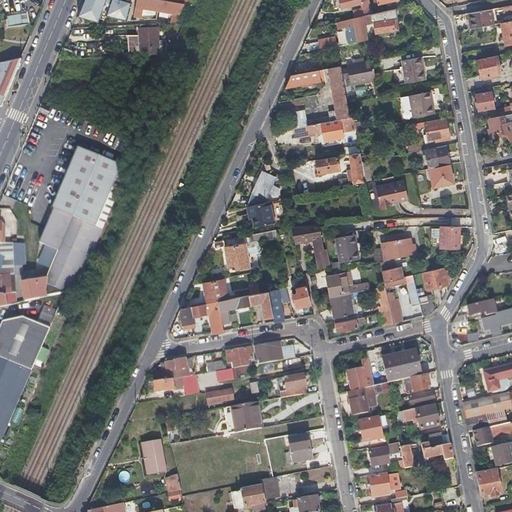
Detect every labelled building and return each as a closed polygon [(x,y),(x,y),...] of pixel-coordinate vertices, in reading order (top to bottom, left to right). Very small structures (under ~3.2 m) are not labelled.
[(19,0),(5,0),(4,0),(6,13),(22,10),(19,0)] [(126,0),(86,0),(80,15),(100,21),(101,18),(106,19),(107,15),(118,18),(128,19),(132,2),(126,0)] [(180,10),(184,1),(175,0),(135,0),(135,3),(180,10)] [(511,4),(502,7),(503,11),(504,15),(511,13),(511,4)] [(349,19),(364,16),(368,15),(366,7),(347,12),(349,19)] [(471,28),(483,26),(495,23),(491,9),(468,13),(471,28)] [(30,23),(29,17),(29,10),(6,14),(8,26),(30,23)] [(364,16),(365,24),(377,22),(379,33),(402,29),(400,17),(388,19),(387,12),(375,14),(375,13),(368,15),(364,16)] [(365,24),(364,16),(349,19),(338,22),(340,28),(347,27),(356,25),(359,41),(368,39),(365,24)] [(511,19),(501,22),(504,34),(506,45),(511,44),(511,19)] [(139,35),(140,40),(141,54),(159,52),(157,25),(156,25),(156,23),(140,24),(140,26),(139,27),(139,35)] [(329,38),(311,41),(313,51),(331,47),(329,38)] [(141,54),(140,40),(128,42),(130,54),(141,54)] [(502,74),(501,71),(501,68),(504,67),(503,62),(500,63),(498,55),(478,59),(482,78),(502,74)] [(20,58),(0,60),(0,104),(2,104),(20,58)] [(424,81),(421,58),(401,61),(405,85),(424,81)] [(342,69),(345,86),(350,85),(375,81),(372,60),(367,61),(356,63),(347,65),(347,68),(342,69)] [(346,92),(345,86),(342,69),(341,66),(329,68),(330,74),(336,110),(328,112),(328,116),(305,120),(303,114),(289,117),(291,128),(298,127),(350,116),(346,92)] [(285,87),(303,83),(321,80),(319,72),(322,71),(321,69),(291,74),(285,87)] [(355,89),(357,96),(367,94),(365,86),(355,89)] [(476,101),(477,104),(477,107),(480,107),(481,110),(491,107),(490,102),(488,93),(487,88),(476,90),(479,100),(476,101)] [(421,94),(423,108),(424,117),(433,115),(429,93),(421,94)] [(423,108),(421,94),(408,97),(410,110),(423,108)] [(291,111),(302,110),(300,99),(289,101),(291,111)] [(499,109),(500,116),(511,113),(511,109),(511,106),(499,109)] [(424,117),(423,108),(410,110),(412,119),(424,117)] [(491,139),(496,138),(501,137),(503,134),(509,135),(510,142),(511,142),(511,113),(500,116),(489,118),(491,129),(489,130),(491,139)] [(364,114),(350,116),(298,127),(299,131),(304,130),(305,134),(307,134),(307,136),(321,133),(323,140),(342,136),(341,131),(352,129),(351,120),(360,118),(361,121),(355,122),(356,130),(371,127),(369,116),(365,117),(364,114)] [(423,127),(425,136),(426,145),(441,142),(440,139),(450,137),(447,120),(423,125),(422,123),(406,126),(407,134),(420,132),(420,128),(423,127)] [(422,150),(421,147),(420,143),(408,146),(409,153),(422,150)] [(347,155),(350,154),(362,152),(361,148),(360,144),(345,146),(347,155)] [(48,275),(46,296),(67,292),(75,273),(89,242),(97,241),(100,240),(99,239),(111,204),(126,165),(120,163),(83,145),(55,205),(57,206),(46,230),(42,239),(49,242),(41,260),(52,266),(48,275)] [(450,165),(446,145),(422,150),(424,162),(427,161),(429,169),(431,169),(450,165)] [(362,152),(363,161),(370,160),(368,147),(361,148),(362,152)] [(362,152),(350,154),(355,184),(365,182),(361,162),(363,161),(362,152)] [(319,176),(321,176),(323,175),(323,172),(339,169),(338,163),(337,158),(337,156),(316,160),(319,176)] [(367,182),(378,179),(375,159),(370,160),(363,161),(367,182)] [(454,183),(450,165),(431,169),(432,177),(435,187),(454,183)] [(266,203),(265,200),(264,197),(267,198),(269,194),(276,196),(279,188),(273,184),(276,178),(262,171),(247,207),(249,207),(266,203)] [(404,179),(376,186),(382,208),(393,206),(392,202),(409,198),(404,179)] [(113,205),(111,204),(99,239),(106,224),(113,205)] [(275,223),(271,205),(249,209),(250,214),(252,213),(255,227),(275,223)] [(460,249),(460,238),(461,228),(440,226),(439,248),(460,249)] [(20,227),(20,228),(19,243),(27,243),(28,227),(20,227)] [(327,267),(324,250),(321,231),(318,232),(317,228),(313,228),(319,268),(327,267)] [(273,229),(226,239),(227,247),(224,248),(227,266),(234,265),(236,270),(250,268),(247,254),(257,252),(259,249),(258,241),(274,238),(273,229)] [(335,249),(354,246),(353,234),(333,236),(335,249)] [(406,241),(397,242),(387,244),(388,247),(383,248),(384,256),(390,255),(390,258),(416,253),(415,247),(414,247),(407,248),(406,241)] [(378,261),(385,259),(384,256),(383,248),(388,247),(387,244),(376,246),(378,261)] [(355,259),(354,246),(335,249),(336,261),(355,259)] [(17,276),(17,275),(1,275),(1,277),(0,277),(0,257),(1,254),(0,253),(0,296),(9,298),(18,295),(17,276)] [(384,280),(404,276),(405,276),(403,267),(392,269),(390,260),(380,262),(383,274),(384,280)] [(16,265),(17,275),(17,276),(25,275),(24,264),(16,265)] [(446,286),(446,285),(446,283),(449,283),(447,272),(444,272),(443,268),(423,272),(427,290),(440,287),(446,286)] [(75,273),(67,292),(74,294),(82,276),(79,275),(75,273)] [(326,277),(331,298),(350,294),(353,293),(348,273),(326,277)] [(424,284),(421,273),(413,274),(416,286),(424,284)] [(413,305),(420,303),(419,297),(416,286),(413,274),(405,276),(404,276),(407,283),(411,294),(413,305)] [(46,296),(48,275),(22,282),(22,286),(24,285),(25,300),(46,296)] [(310,278),(313,289),(326,285),(323,275),(310,278)] [(207,304),(218,302),(227,300),(223,280),(203,284),(207,304)] [(289,300),(290,302),(291,309),(301,306),(301,308),(312,305),(306,284),(293,287),(288,288),(285,288),(289,300)] [(381,312),(391,310),(390,307),(388,296),(385,286),(381,287),(382,291),(378,292),(381,305),(379,305),(381,312)] [(284,321),(283,320),(279,298),(282,297),(283,301),(289,300),(285,288),(268,292),(273,315),(275,323),(284,321)] [(265,316),(273,315),(268,292),(259,293),(255,294),(250,295),(251,304),(261,302),(263,299),(265,299),(263,307),(265,316)] [(350,294),(331,298),(335,316),(354,312),(350,294)] [(19,304),(18,295),(9,298),(0,296),(0,309),(9,309),(19,304)] [(227,309),(251,304),(250,295),(227,300),(218,302),(222,318),(229,317),(228,314),(227,309)] [(419,297),(420,303),(420,304),(428,302),(427,295),(419,297)] [(465,314),(467,313),(469,313),(470,316),(485,312),(486,316),(497,313),(494,300),(462,308),(459,312),(464,311),(465,314)] [(222,318),(218,302),(207,304),(182,309),(182,313),(180,313),(182,326),(194,323),(193,320),(199,318),(198,316),(211,314),(215,334),(224,332),(222,318)] [(498,326),(511,322),(511,311),(511,309),(507,310),(508,313),(481,320),(483,330),(491,328),(493,336),(500,334),(498,326)] [(391,310),(381,312),(384,325),(394,322),(392,317),(391,310)] [(452,324),(458,322),(465,321),(463,314),(457,315),(452,323),(452,324)] [(0,445),(52,328),(24,316),(4,322),(0,331),(0,343),(0,445)] [(335,323),(336,328),(337,332),(357,327),(357,325),(365,323),(364,316),(355,318),(355,319),(335,323)] [(276,347),(275,345),(275,344),(261,347),(261,349),(256,351),(257,358),(263,357),(264,361),(261,362),(262,363),(281,360),(280,358),(278,359),(277,355),(282,354),(280,346),(276,347)] [(417,348),(382,357),(388,383),(391,382),(410,377),(423,375),(417,348)] [(230,367),(231,368),(238,367),(252,365),(251,363),(249,363),(248,360),(253,359),(251,351),(247,352),(246,349),(230,352),(230,356),(227,356),(228,363),(232,363),(232,366),(230,367)] [(308,349),(303,350),(297,351),(288,352),(289,354),(284,355),(284,359),(311,355),(310,350),(308,349)] [(155,381),(173,378),(172,369),(176,368),(176,370),(187,368),(186,357),(175,359),(175,360),(166,362),(166,363),(163,364),(165,374),(154,376),(155,381)] [(372,386),(375,386),(369,360),(368,359),(362,361),(363,367),(348,371),(352,391),(369,387),(372,386)] [(209,372),(216,371),(226,369),(225,360),(207,363),(209,372)] [(255,375),(254,365),(252,365),(238,367),(239,378),(255,375)] [(511,387),(511,365),(483,372),(487,393),(500,390),(509,388),(511,387)] [(226,369),(216,371),(218,381),(239,378),(238,367),(231,368),(226,369)] [(187,395),(193,394),(199,393),(196,374),(183,377),(187,395)] [(306,388),(305,381),(304,374),(284,377),(287,392),(281,393),(282,399),(306,395),(305,388),(306,388)] [(429,386),(427,374),(423,375),(410,377),(414,393),(426,390),(426,389),(428,388),(428,386),(429,386)] [(181,377),(173,378),(155,381),(154,382),(155,389),(156,392),(183,387),(181,377)] [(249,384),(250,389),(251,394),(259,392),(257,382),(249,384)] [(372,386),(369,387),(352,391),(348,392),(354,416),(369,412),(368,408),(376,406),(372,386)] [(207,395),(208,400),(209,405),(233,400),(231,390),(221,392),(207,395)] [(428,401),(432,400),(436,399),(434,392),(410,397),(412,407),(429,404),(428,401)] [(504,409),(511,407),(508,396),(463,406),(469,432),(473,431),(502,424),(507,423),(505,413),(504,409)] [(405,422),(412,420),(419,418),(421,428),(439,424),(434,404),(403,410),(404,418),(405,422)] [(262,429),(259,417),(257,405),(232,410),(237,434),(262,429)] [(397,417),(398,419),(404,418),(403,410),(396,412),(397,417)] [(386,424),(385,421),(384,417),(378,418),(378,417),(361,420),(365,441),(349,445),(350,452),(385,445),(383,438),(380,426),(386,424)] [(511,421),(507,423),(502,424),(473,431),(477,447),(493,443),(492,438),(511,433),(511,421)] [(430,436),(431,443),(433,448),(451,444),(449,435),(442,436),(441,434),(430,436)] [(293,464),(303,462),(312,460),(307,435),(288,439),(291,453),(293,464)] [(151,474),(158,473),(165,472),(160,440),(146,443),(151,474)] [(495,458),(496,460),(497,466),(511,462),(511,442),(488,448),(490,456),(491,455),(494,455),(495,458)] [(146,475),(151,474),(146,443),(141,444),(146,475)] [(433,448),(431,443),(423,445),(426,458),(443,455),(444,460),(454,458),(451,444),(433,448)] [(402,448),(404,460),(406,468),(407,467),(415,466),(410,446),(402,448)] [(373,468),(381,466),(388,464),(385,448),(370,452),(373,468)] [(286,466),(293,464),(291,453),(284,455),(286,466)] [(406,468),(404,460),(391,463),(392,470),(406,468)] [(491,492),(491,494),(492,496),(498,495),(498,491),(502,490),(497,468),(476,472),(481,495),(491,492)] [(120,481),(130,479),(128,470),(118,472),(120,481)] [(388,476),(388,474),(370,477),(374,496),(392,492),(391,490),(401,488),(398,474),(388,476)] [(181,491),(180,483),(178,476),(166,479),(169,493),(181,491)] [(260,480),(261,485),(241,489),(241,490),(232,492),(235,509),(253,505),(254,510),(266,508),(264,502),(265,502),(264,498),(279,495),(276,477),(260,480)] [(320,511),(318,497),(299,499),(299,501),(295,502),(296,508),(290,509),(290,511),(320,511)] [(135,507),(134,501),(124,504),(125,509),(135,507)]
